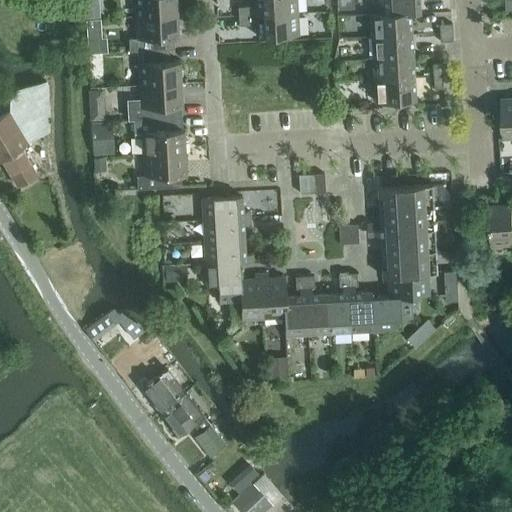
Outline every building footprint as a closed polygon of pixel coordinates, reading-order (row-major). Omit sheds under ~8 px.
[(134,0),(135,17),(176,15),(175,0),(134,0)] [(238,7),(238,16),(297,13),(296,0),(256,0),(257,9),(251,9),(251,6),(238,7)] [(379,0),(380,14),(380,15),(410,13),(410,14),(420,14),(419,0),(425,0),(379,0)] [(297,13),(238,16),(239,26),(252,25),(251,22),(257,21),(258,38),(298,35),(297,13)] [(370,14),(372,37),(411,35),(410,14),(410,13),(380,15),(380,14),(370,14)] [(176,15),(135,17),(136,38),(128,38),(129,52),(142,51),(168,49),(168,37),(177,37),(176,15)] [(439,24),(440,33),(452,32),(452,24),(439,24)] [(452,32),(440,33),(440,42),(453,41),(452,32)] [(411,35),(372,37),(373,59),(412,57),(411,35)] [(106,38),(87,39),(87,41),(88,52),(88,54),(107,53),(106,38)] [(138,63),(139,85),(180,83),(179,61),(169,61),(168,49),(142,51),(143,63),(138,63)] [(99,55),(88,56),(89,68),(99,68),(99,55)] [(412,57),(373,59),(374,80),(414,78),(412,57)] [(432,64),(433,77),(442,76),(441,63),(432,64)] [(442,76),(433,77),(434,89),(443,89),(442,76)] [(414,78),(374,80),(376,103),(415,100),(414,78)] [(130,103),(128,108),(129,120),(133,120),(146,119),(172,118),(172,106),(181,106),(180,83),(139,85),(140,100),(135,100),(130,103)] [(511,138),(511,98),(501,99),(503,139),(511,138)] [(91,110),(90,110),(90,120),(91,120),(102,119),(102,109),(91,110)] [(0,115),(0,159),(1,159),(17,185),(36,174),(20,147),(27,143),(8,111),(0,115)] [(142,133),(143,154),(184,152),(183,129),(173,130),(172,118),(146,119),(133,120),(134,133),(142,133)] [(91,124),(93,155),(94,155),(106,154),(104,124),(92,124),(91,124)] [(184,152),(143,154),(144,175),(136,176),(137,189),(176,187),(175,175),(185,174),(184,152)] [(94,158),(93,158),(93,160),(94,172),(106,171),(105,157),(94,158)] [(324,173),(316,174),(317,192),(325,192),(324,173)] [(308,193),(307,174),(298,175),(299,193),(308,193)] [(316,174),(307,174),(308,193),(317,192),(316,174)] [(383,195),(384,210),(427,208),(427,195),(443,194),(442,184),(377,188),(378,196),(383,195)] [(202,198),(203,220),(250,217),(249,211),(242,211),(241,195),(202,198)] [(511,199),(511,204),(489,205),(491,246),(511,245),(511,199)] [(427,208),(384,210),(385,232),(445,229),(444,220),(428,221),(427,208)] [(250,217),(203,220),(204,241),(244,239),(243,224),(250,223),(250,217)] [(338,225),(339,234),(348,234),(348,224),(338,225)] [(357,224),(348,224),(348,234),(358,233),(357,224)] [(445,229),(385,232),(386,254),(436,252),(435,250),(430,250),(429,238),(445,237),(445,229)] [(358,233),(348,234),(349,243),(358,243),(358,233)] [(348,234),(339,234),(339,244),(349,243),(348,234)] [(244,239),(204,241),(205,264),(239,262),(252,261),(252,254),(245,255),(244,239)] [(381,268),(382,274),(387,274),(437,271),(436,252),(386,254),(387,268),(381,268)] [(239,262),(205,264),(207,285),(218,285),(218,301),(240,300),(239,280),(240,279),(239,262)] [(185,265),(165,265),(165,281),(186,281),(185,265)] [(437,271),(387,274),(382,274),(382,276),(383,276),(383,280),(388,279),(389,296),(389,297),(410,295),(410,296),(428,295),(427,274),(437,273),(437,271)] [(456,272),(444,272),(445,287),(457,287),(456,272)] [(268,273),(261,274),(263,318),(284,317),(285,317),(284,296),(285,296),(284,277),(268,278),(268,273)] [(342,293),(327,294),(329,333),(351,332),(347,273),(338,274),(339,287),(342,287),(342,293)] [(356,273),(347,273),(351,332),(373,330),(371,297),(371,291),(354,292),(354,286),(357,286),(356,273)] [(240,300),(241,319),(263,318),(261,274),(254,274),(254,279),(240,279),(239,280),(240,300)] [(313,275),(304,276),(307,334),(329,333),(327,294),(311,294),(311,288),(314,288),(313,275)] [(285,317),(284,317),(285,336),(307,334),(304,276),(295,276),(295,289),(299,289),(299,295),(285,296),(284,296),(285,317)] [(389,296),(371,297),(373,330),(395,329),(394,318),(411,317),(410,296),(410,295),(389,297),(389,296)] [(427,320),(418,328),(426,337),(436,329),(427,320)] [(143,338),(123,353),(138,373),(158,358),(143,338)] [(374,367),(366,368),(366,376),(374,376),(374,367)] [(140,388),(159,412),(184,392),(166,368),(140,388)] [(287,369),(270,370),(271,382),(288,381),(287,369)] [(184,392),(159,412),(177,435),(193,423),(200,432),(194,437),(209,456),(225,444),(184,392)] [(240,472),(229,482),(239,493),(249,483),(240,472)] [(253,486),(235,503),(242,511),(261,511),(270,504),(253,486)]
